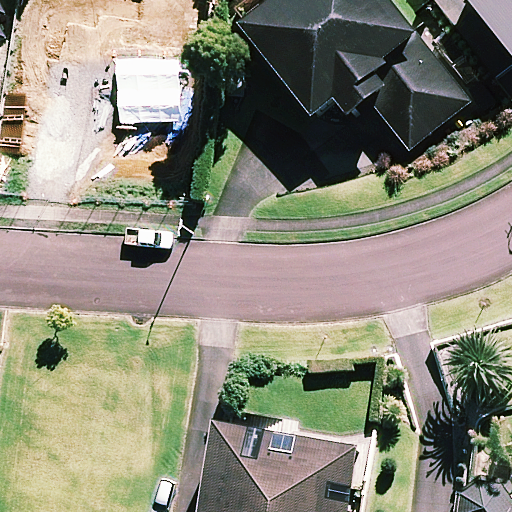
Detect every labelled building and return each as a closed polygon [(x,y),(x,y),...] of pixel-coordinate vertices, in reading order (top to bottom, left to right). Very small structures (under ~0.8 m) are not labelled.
[(0,0),(0,47),(9,43),(0,25),(13,18),(3,0),(0,0)] [(473,107),(388,0),(298,0),(252,37),(322,125),(344,107),(358,126),(378,110),(413,154),(473,107)] [(511,0),(469,0),(511,51),(511,0)] [(352,511),(361,449),(224,429),(211,511),(352,511)] [(511,511),(511,491),(477,486),(463,500),(461,511),(511,511)]
